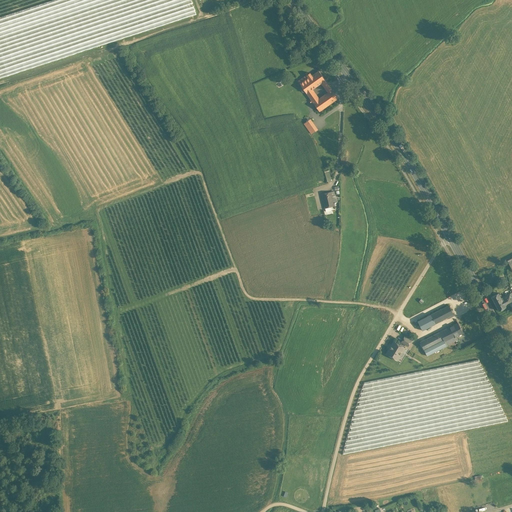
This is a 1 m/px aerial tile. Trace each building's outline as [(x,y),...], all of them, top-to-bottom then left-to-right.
[(318,71),(312,76),(310,73),(308,74),(317,86),(321,83),(325,80),(318,71)] [(308,74),(298,82),(319,111),(338,98),(332,90),(329,86),(325,89),(328,92),(319,99),(312,89),(317,86),(308,74)] [(317,130),(312,122),(306,126),(312,134),(317,130)] [(334,191),(322,194),(325,208),(326,211),(327,212),(331,211),(331,210),(330,207),(334,206),(334,203),(336,202),(334,191)] [(314,196),(306,198),(309,209),(317,207),(314,196)] [(511,294),(511,293),(502,297),(500,294),(499,295),(498,293),(491,297),(499,311),(506,307),(505,307),(510,304),(508,301),(511,298),(511,294)] [(449,305),(421,319),(425,327),(435,322),(435,324),(448,317),(448,318),(454,315),(449,305)] [(458,323),(439,332),(443,340),(445,342),(456,337),(463,333),(458,323)] [(439,332),(426,339),(430,347),(443,340),(439,332)] [(411,340),(405,336),(401,342),(408,346),(411,340)] [(456,337),(445,342),(446,346),(457,340),(456,337)] [(430,347),(426,339),(420,342),(427,356),(447,346),(446,346),(445,342),(443,340),(430,347)] [(404,348),(394,341),(386,353),(397,360),(404,348)]
